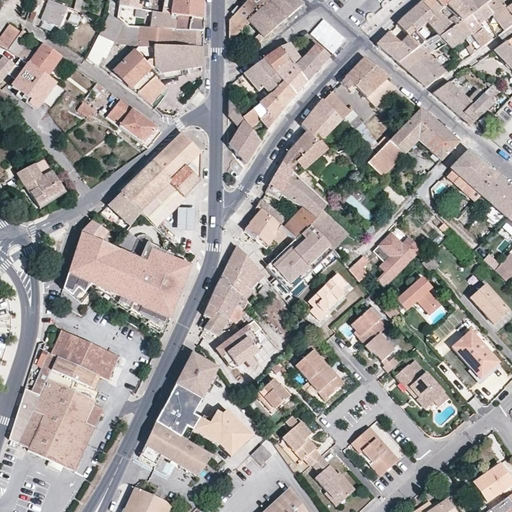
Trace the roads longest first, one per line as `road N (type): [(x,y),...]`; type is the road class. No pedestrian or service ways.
road 1 (secondary): [(106,490),(202,285),(216,207)]
road 2 (residential): [(359,44),(282,130),(235,203),(216,207)]
road 3 (residential): [(511,172),(359,44)]
road 4 (residential): [(168,130),(76,208),(22,235)]
road 5 (residential): [(333,343),(437,459)]
road 6 (residential): [(168,130),(63,53)]
road 7 (residential): [(319,7),(232,72),(218,74)]
